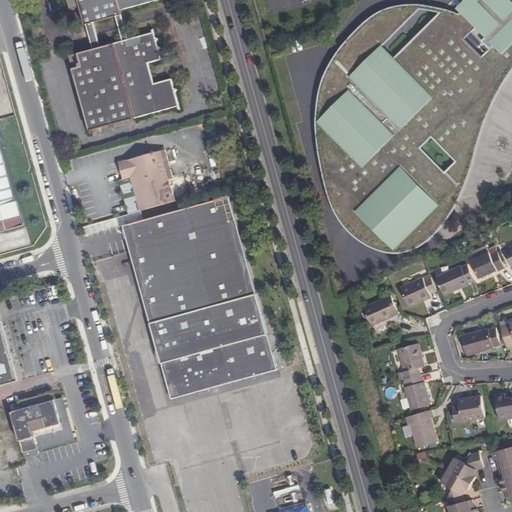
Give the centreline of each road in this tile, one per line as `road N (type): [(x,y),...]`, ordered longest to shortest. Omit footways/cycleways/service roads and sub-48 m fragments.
road 1 (tertiary): [(227,0),(370,511)]
road 2 (unclassified): [(0,0),(73,256)]
road 3 (unknown): [(163,483),(146,416),(292,378),(303,343)]
road 4 (unclassified): [(73,256),(135,487)]
road 5 (residential): [(511,374),(454,372),(439,338),(451,320),(511,297)]
